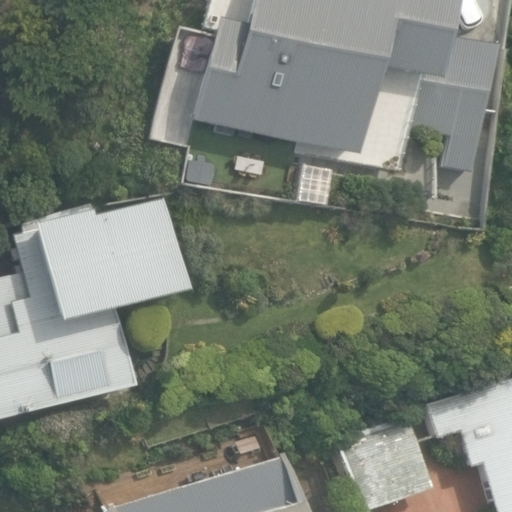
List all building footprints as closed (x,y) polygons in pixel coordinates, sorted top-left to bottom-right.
[(211,36),(191,124),(247,137),(241,164),(279,172),(285,146),(371,166),(382,119),(466,138),(485,54),(428,41),(434,15),(428,0),(197,0),(197,2),(211,36)] [(0,418),(131,387),(111,309),(183,291),(161,199),(94,215),(91,203),(15,222),(19,235),(8,238),(17,273),(0,276),(0,418)] [(511,511),(511,377),(417,406),(427,439),(452,431),(463,468),(474,465),(487,511),(511,511)] [(345,511),(374,511),(427,493),(400,419),(322,448),(345,511)] [(288,511),(272,459),(101,511),(288,511)]
